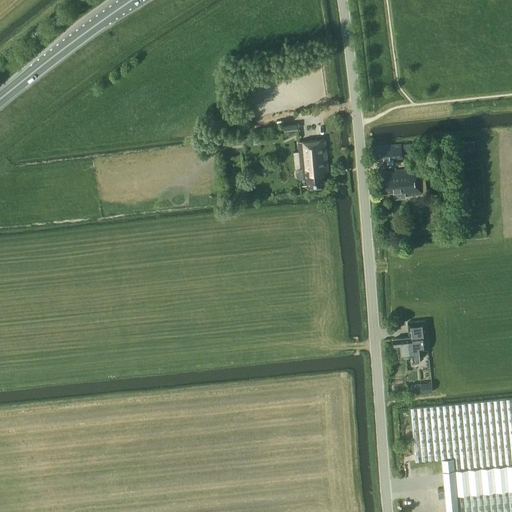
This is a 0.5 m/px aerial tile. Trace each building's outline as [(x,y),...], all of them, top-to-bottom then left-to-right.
[(285,123),(286,130),(299,127),(298,121),(285,123)] [(328,171),(324,139),(298,141),(302,178),(307,177),(308,186),(324,184),(323,172),(328,171)] [(402,157),(401,141),(373,144),(374,160),(402,157)] [(405,150),(416,149),(415,142),(404,143),(405,150)] [(419,167),(380,172),(382,192),(393,190),(394,198),(406,197),(405,195),(422,193),(421,192),(426,191),(425,176),(420,177),(419,167)] [(428,349),(425,320),(407,322),(407,323),(411,323),(412,323),(412,326),(413,332),(413,336),(411,337),(409,337),(393,339),(394,346),(398,346),(399,356),(413,355),(414,358),(422,357),(422,350),(428,349)] [(420,382),(420,391),(431,391),(430,381),(420,382)] [(415,461),(442,458),(445,489),(438,489),(439,496),(445,495),(446,511),(511,511),(511,397),(410,407),(415,461)]
